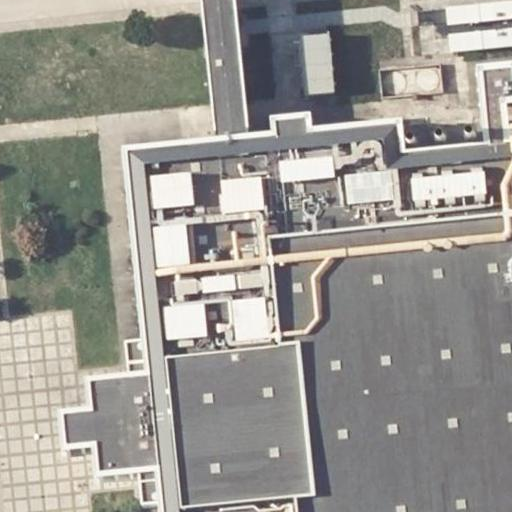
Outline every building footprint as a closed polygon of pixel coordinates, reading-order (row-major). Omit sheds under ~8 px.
[(240,0),(207,0),(217,121),(252,118),(240,0)] [(511,2),(453,6),(456,48),(489,46),(487,21),(511,19),(511,2)] [(332,29),(301,33),(307,91),(338,88),(332,29)] [(310,116),(280,119),(252,118),(217,121),(125,131),(146,325),(163,494),(164,506),(164,511),(511,511),(511,48),(480,52),(487,130),(405,137),(405,106),(310,116)] [(277,104),(280,119),(310,116),(307,100),(277,104)] [(163,494),(146,325),(129,327),(132,361),(88,366),(91,394),(60,397),(64,435),(96,432),(99,460),(141,456),(145,496),(163,494)]
